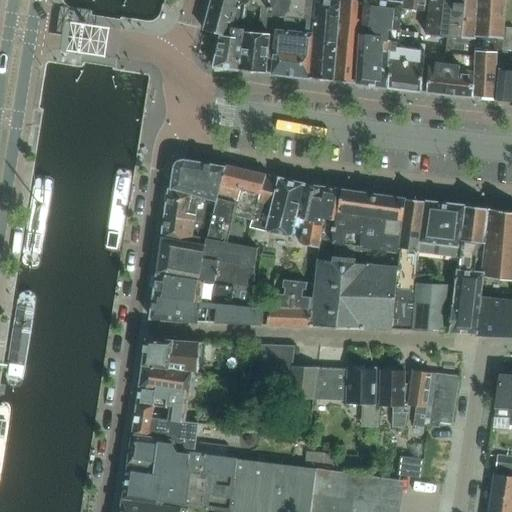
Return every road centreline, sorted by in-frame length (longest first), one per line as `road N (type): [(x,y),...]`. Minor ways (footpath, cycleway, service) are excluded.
road 1 (residential): [(178,70),(184,123),(158,164),(104,511)]
road 2 (secondary): [(178,70),(212,109),(511,148)]
road 3 (secondary): [(0,230),(32,30)]
road 4 (residential): [(458,511),(482,351),(511,343)]
